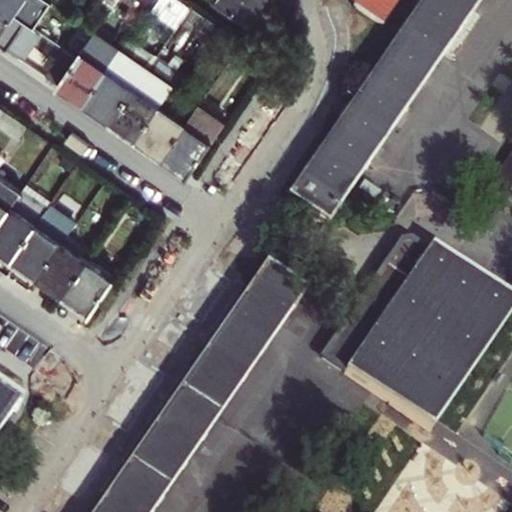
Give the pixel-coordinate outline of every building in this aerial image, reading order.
[(0,0),(0,34),(4,37),(24,9),(10,0),(0,0)] [(29,0),(10,0),(24,9),(29,0)] [(242,0),(261,13),(270,0),(242,0)] [(349,116),(296,193),(334,224),(357,190),(488,0),(428,0),(363,95),(360,92),(346,113),(349,116)] [(362,0),(361,2),(390,22),(405,0),(362,0)] [(24,54),(41,31),(21,16),(4,39),(24,54)] [(93,42),(102,30),(93,24),(84,36),(93,42)] [(94,96),(129,47),(103,29),(102,30),(93,42),(68,78),(94,96)] [(279,54),(251,35),(243,48),(271,67),(279,54)] [(154,64),(129,47),(94,96),(119,113),(154,64)] [(180,83),(154,64),(119,113),(146,132),(170,98),(180,83)] [(171,149),(208,97),(226,71),(216,64),(186,109),(170,98),(146,132),(171,149)] [(200,170),(224,135),(236,117),(208,97),(171,149),(200,170)] [(30,119),(12,107),(5,118),(22,130),(30,119)] [(3,167),(0,170),(0,228),(32,182),(5,164),(3,167)] [(511,171),(497,192),(511,201),(511,171)] [(58,200),(32,182),(0,228),(0,238),(22,253),(58,200)] [(58,200),(22,253),(48,271),(74,235),(85,219),(58,200)] [(101,253),(74,235),(48,271),(76,290),(101,253)] [(511,319),(511,292),(438,243),(434,250),(417,237),(407,240),(329,355),(438,429),(511,319)] [(101,253),(76,290),(102,308),(127,271),(101,253)] [(158,511),(311,289),(272,262),(216,345),(212,342),(198,363),(202,365),(100,511),(158,511)] [(0,438),(21,409),(0,394),(0,438)]
